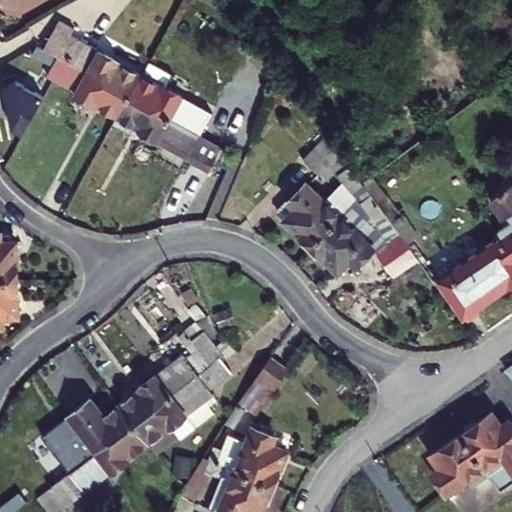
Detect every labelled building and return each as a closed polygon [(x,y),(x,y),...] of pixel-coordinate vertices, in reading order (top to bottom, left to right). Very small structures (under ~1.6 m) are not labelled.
[(75,4),(59,32),(145,82),(155,64),(133,52),(136,46),(87,18),(90,13),(75,4)] [(59,32),(56,37),(68,44),(60,57),(95,78),(90,86),(109,97),(114,87),(136,99),(145,82),(59,32)] [(284,54),(269,49),(260,73),(275,78),(284,54)] [(56,70),(24,52),(13,73),(44,91),(56,70)] [(176,76),(155,64),(145,82),(217,125),(231,101),(179,71),(176,76)] [(236,136),(145,82),(136,99),(128,115),(148,127),(151,121),(199,148),(195,156),(208,163),(226,134),(234,138),(236,136)] [(335,127),(314,148),(325,158),(341,142),(350,154),(355,150),(348,140),(335,127)] [(290,196),(290,199),(323,233),(352,204),(369,187),(365,181),(373,175),(361,158),(353,163),(362,177),(358,180),(354,174),(337,190),(319,171),(301,189),(297,189),(290,196)] [(381,187),(373,193),(385,211),(394,205),(381,187)] [(511,207),(511,193),(501,201),(507,210),(511,207)] [(382,236),(352,204),(323,233),(348,259),(359,249),(364,255),(382,236)] [(508,231),(489,245),(511,277),(511,218),(504,224),(508,231)] [(10,227),(0,225),(0,265),(24,267),(26,234),(10,233),(10,227)] [(425,249),(408,225),(385,241),(402,265),(425,249)] [(511,277),(489,245),(448,274),(475,312),(511,285),(511,277)] [(21,301),(24,267),(0,265),(0,307),(4,308),(5,300),(21,301)] [(137,387),(125,399),(139,414),(197,360),(176,337),(137,375),(135,374),(129,379),(137,387)] [(211,372),(231,353),(218,340),(213,344),(204,352),(197,360),(139,414),(153,428),(165,440),(184,422),(186,424),(200,411),(189,400),(215,376),(211,372)] [(209,340),(200,348),(204,352),(213,344),(209,340)] [(284,342),(253,387),(272,400),(302,354),(284,342)] [(59,491),(139,414),(125,399),(106,418),(88,399),(65,421),(90,447),(73,464),(76,467),(56,486),(59,491)] [(511,423),(502,411),(440,455),(451,470),(444,475),(459,496),(479,481),(485,489),(501,477),(511,491),(511,423)] [(47,502),(56,511),(77,511),(140,452),(134,445),(153,428),(139,414),(59,491),(47,502)] [(236,426),(230,423),(222,433),(228,437),(236,426)] [(228,464),(286,490),(300,459),(283,453),(286,446),(263,436),(258,448),(240,439),(228,464)] [(8,455),(35,469),(43,455),(16,440),(8,455)] [(256,511),(257,511),(276,511),(286,490),(228,464),(216,458),(212,467),(231,475),(219,503),(237,511),(256,511)] [(201,464),(186,487),(197,494),(212,472),(201,464)]
